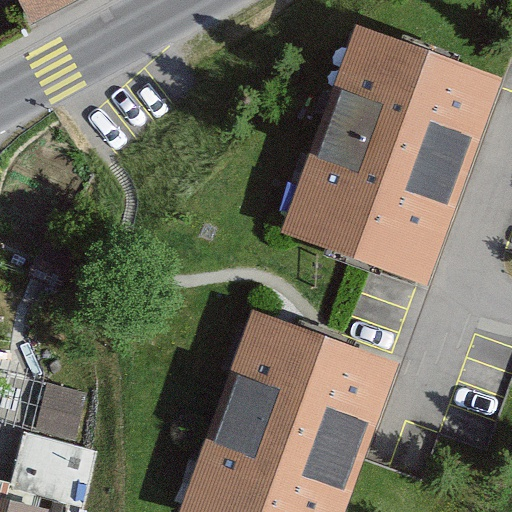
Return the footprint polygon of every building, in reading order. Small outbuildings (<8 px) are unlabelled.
[(89,0),(10,0),(29,33),(89,0)] [(430,296),(503,88),(363,39),(290,247),(430,296)] [(340,511),(393,371),(256,320),(183,511),(340,511)] [(69,447),(79,403),(40,395),(30,438),(69,447)] [(69,511),(75,511),(90,460),(20,441),(5,495),(69,511)] [(0,499),(2,490),(0,489),(0,511),(18,511),(16,511),(17,505),(0,500),(0,499)]
